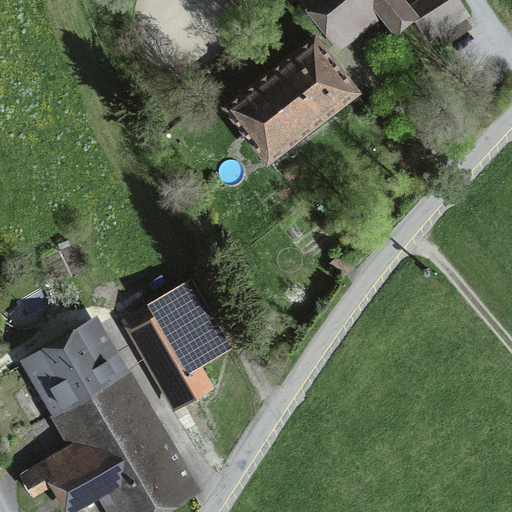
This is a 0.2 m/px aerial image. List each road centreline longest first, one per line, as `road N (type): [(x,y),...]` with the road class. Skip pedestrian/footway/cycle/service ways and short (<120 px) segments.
road 1 (unclassified): [(211,511),(347,310),(511,118)]
road 2 (track): [(405,238),(437,258),(511,346)]
road 3 (track): [(0,364),(85,309),(100,306),(112,320)]
